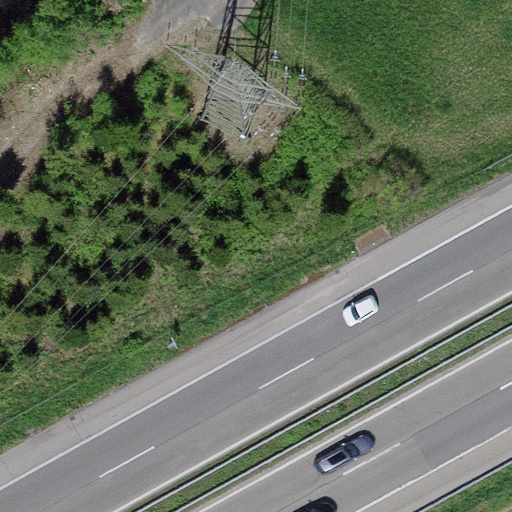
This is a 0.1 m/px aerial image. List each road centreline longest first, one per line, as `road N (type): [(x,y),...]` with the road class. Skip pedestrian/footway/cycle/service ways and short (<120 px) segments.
road 1 (motorway): [(511,249),(36,511)]
road 2 (motorway): [(275,511),(511,381)]
